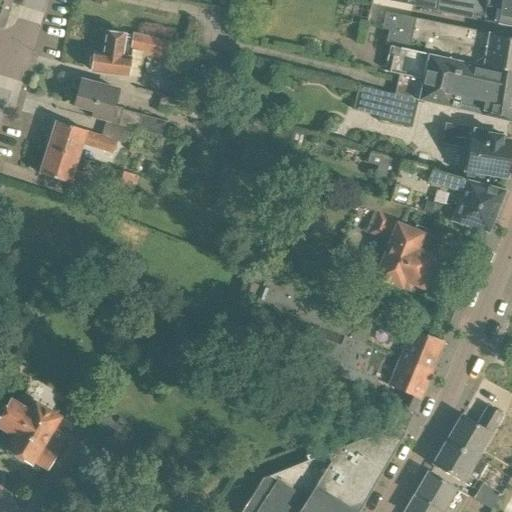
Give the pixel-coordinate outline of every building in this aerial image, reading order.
[(511,0),(389,0),(389,1),(412,6),(412,9),(436,14),(436,15),(511,28),(511,0)] [(425,44),(423,54),(511,72),(511,39),(489,35),(489,37),(485,37),(485,34),(476,32),(415,19),(411,41),(425,44)] [(134,34),(134,37),(125,36),(126,35),(108,33),(104,55),(95,53),(95,56),(90,58),(89,66),(93,69),(92,71),(140,79),(143,56),(168,60),(171,39),(134,34)] [(496,121),(511,123),(511,72),(423,54),(402,49),(396,48),(389,74),(401,76),(396,97),(418,102),(496,121)] [(119,90),(82,81),(76,106),(95,111),(93,119),(111,123),(164,135),(167,120),(115,107),(119,90)] [(411,128),(418,102),(396,97),(360,88),(355,111),(379,117),(378,120),(411,128)] [(161,96),(158,108),(201,120),(204,108),(161,96)] [(48,148),(79,158),(83,144),(114,154),(117,142),(87,133),(87,132),(56,122),(48,148)] [(464,180),(488,186),(490,175),(507,178),(511,149),(511,141),(502,140),(502,137),(490,135),(490,132),(471,129),(471,131),(446,127),(443,146),(458,149),(458,150),(467,152),(467,162),(464,162),(464,180)] [(274,144),(286,148),(290,133),(277,129),(272,132),(270,139),(274,144)] [(292,132),(288,147),(302,151),(306,136),(292,132)] [(79,158),(48,148),(40,174),(70,184),(71,183),(84,187),(88,176),(74,172),(79,158)] [(401,163),(373,154),(370,165),(380,168),(377,176),(396,182),(401,163)] [(292,174),(296,160),(285,157),(281,171),(292,174)] [(389,201),(456,223),(488,233),(505,191),(488,186),(464,180),(402,162),(401,163),(396,182),(389,201)] [(259,185),(274,190),(280,172),(264,167),(259,185)] [(108,188),(133,196),(138,176),(114,169),(108,188)] [(250,190),(241,187),(234,207),(243,210),(250,190)] [(429,233),(417,228),(415,232),(402,227),(409,210),(347,190),(341,205),(357,211),(361,208),(378,215),(370,233),(383,238),(384,235),(392,239),(377,276),(407,289),(410,282),(423,287),(441,243),(427,237),(429,233)] [(65,214),(64,219),(25,208),(20,228),(28,230),(20,259),(82,275),(92,236),(77,232),(81,219),(65,214)] [(269,274),(264,288),(251,283),(247,294),(259,299),(258,303),(320,328),(321,324),(432,372),(444,342),(269,274)] [(379,381),(407,393),(420,400),(422,397),(432,372),(321,324),(320,328),(304,368),(372,396),(379,381)] [(400,408),(414,414),(420,400),(407,393),(400,408)] [(0,418),(0,420),(0,421),(0,443),(12,451),(13,455),(18,458),(21,457),(32,463),(33,461),(48,470),(74,427),(23,395),(17,405),(12,402),(9,406),(3,408),(0,412),(0,418)] [(477,426),(462,417),(447,441),(478,459),(503,415),(488,407),(477,426)] [(134,435),(101,416),(93,428),(126,448),(134,435)] [(358,511),(406,433),(395,426),(262,480),(259,484),(241,511),(358,511)] [(487,465),(478,459),(447,441),(433,465),(473,489),(487,465)] [(458,511),(468,496),(429,472),(405,511),(458,511)] [(500,496),(483,486),(482,485),(474,498),(476,499),(492,509),(500,496)]
